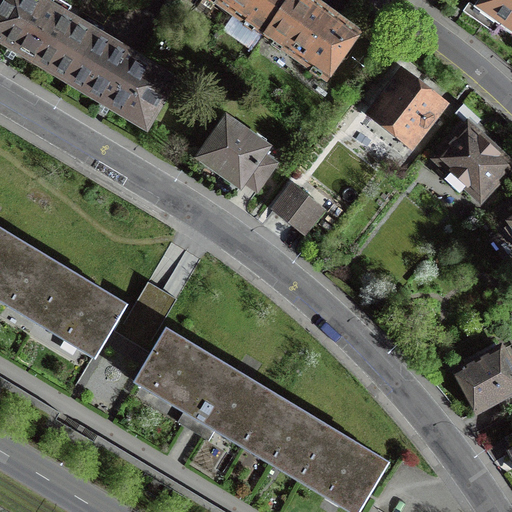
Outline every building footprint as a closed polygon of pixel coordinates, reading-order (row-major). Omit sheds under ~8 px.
[(97,35),(38,0),(0,0),(0,40),(15,49),(69,82),(97,35)] [(215,0),(265,35),(288,0),(215,0)] [(310,0),(288,0),(265,35),(326,78),(357,33),(327,11),(310,0)] [(469,2),(462,11),(494,33),(499,26),(511,34),(511,0),(478,0),(474,6),(469,2)] [(146,65),(97,35),(69,82),(108,105),(146,128),(193,51),(166,32),(146,65)] [(387,93),(374,111),(414,142),(442,106),(422,91),(402,75),(401,76),(398,74),(394,80),(393,79),(384,91),(387,93)] [(226,118),(198,158),(225,176),(240,187),(244,181),(257,190),(275,164),(263,155),(268,147),(226,118)] [(468,126),(438,159),(452,172),(445,179),(460,192),(467,185),(481,198),(511,165),(489,146),(468,126)] [(292,185),(274,209),(289,222),(305,234),(323,211),(292,185)] [(96,352),(121,311),(0,238),(0,286),(1,287),(0,288),(0,293),(13,301),(16,296),(30,304),(26,309),(41,318),(44,313),(57,321),(54,326),(69,335),(72,330),(86,338),(83,343),(95,351),(96,352)] [(119,332),(148,349),(177,301),(170,297),(155,288),(148,284),(119,332)] [(358,509),(383,468),(164,337),(139,378),(141,379),(142,378),(168,395),(171,389),(196,404),(192,409),(194,410),(195,407),(204,412),(213,418),(212,421),(213,421),(216,416),(233,426),(230,432),(246,441),(249,436),(263,444),(260,450),(275,459),(278,453),(291,461),(288,466),(303,475),(306,470),(319,478),(316,483),(331,492),(334,487),(347,495),(344,500),(356,507),(356,508),(358,509)] [(480,360),(459,371),(480,409),(497,400),(504,413),(511,408),(511,369),(501,348),(489,355),(489,353),(484,356),(480,358),(480,360)] [(0,385),(0,405),(47,434),(56,419),(60,413),(42,402),(38,408),(0,385)] [(177,511),(211,511),(189,498),(180,511),(179,511),(138,487),(146,473),(56,419),(47,434),(177,511)]
